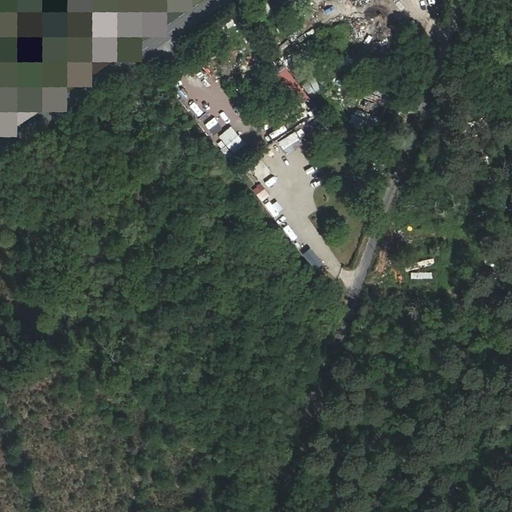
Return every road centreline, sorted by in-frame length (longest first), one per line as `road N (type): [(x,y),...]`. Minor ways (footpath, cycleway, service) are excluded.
road 1 (tertiary): [(274,511),(462,0)]
road 2 (tertiary): [(212,0),(0,145)]
